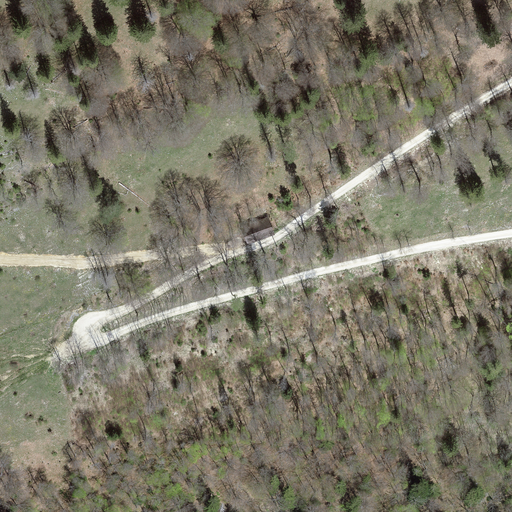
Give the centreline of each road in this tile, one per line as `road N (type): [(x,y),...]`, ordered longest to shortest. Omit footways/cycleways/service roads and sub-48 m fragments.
road 1 (unclassified): [(511,80),(277,235),(92,326),(103,338),(329,269),(511,232)]
road 2 (track): [(233,251),(83,264),(0,260)]
